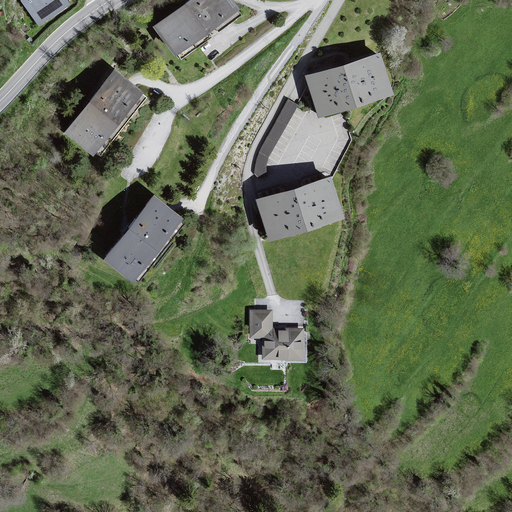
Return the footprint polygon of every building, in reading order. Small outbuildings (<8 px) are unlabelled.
[(23,0),(37,25),(70,7),(66,0),(23,0)] [(233,7),(227,0),(180,0),(145,29),(168,60),(233,7)] [(390,94),(376,51),(300,76),(311,118),(390,94)] [(137,94),(91,61),(37,122),(77,160),(137,94)] [(271,178),(306,107),(286,97),(252,168),(271,178)] [(324,174),(250,201),(262,243),(339,218),(324,174)] [(173,218),(127,182),(75,241),(121,285),(173,218)] [(300,311),(244,309),(241,367),(300,366),(300,311)]
